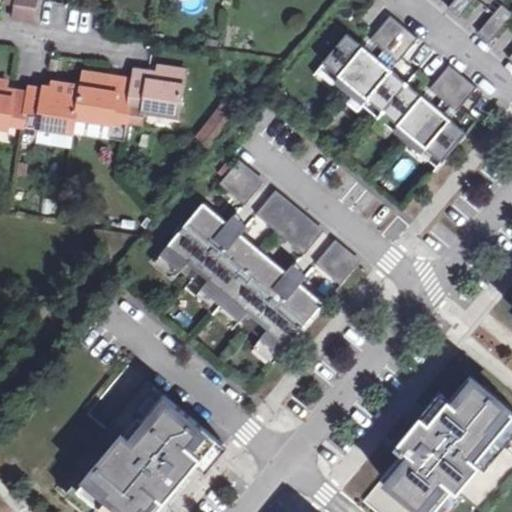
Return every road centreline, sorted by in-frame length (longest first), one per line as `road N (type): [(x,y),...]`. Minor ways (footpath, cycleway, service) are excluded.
road 1 (residential): [(288,466),(105,313)]
road 2 (residential): [(421,298),(373,240),(247,138)]
road 3 (residential): [(288,466),(421,298)]
road 4 (residential): [(403,0),(511,89)]
road 5 (residential): [(421,298),(511,194)]
road 6 (residential): [(0,30),(133,52)]
